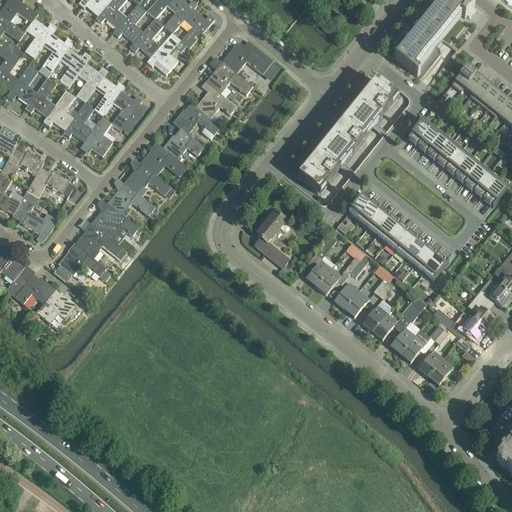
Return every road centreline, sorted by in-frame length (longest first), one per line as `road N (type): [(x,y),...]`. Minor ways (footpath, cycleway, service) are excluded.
road 1 (unclassified): [(440,423),(227,251),(222,237),(236,205),(330,91)]
road 2 (residential): [(384,148),(477,221),(456,247),(363,173)]
road 3 (primary): [(141,511),(0,399)]
road 4 (residential): [(168,105),(44,0)]
road 5 (residential): [(101,187),(48,255),(29,253),(0,231)]
road 6 (residential): [(363,50),(424,100),(384,148)]
road 7 (primary): [(0,428),(104,511)]
road 8 (residential): [(101,187),(0,116)]
